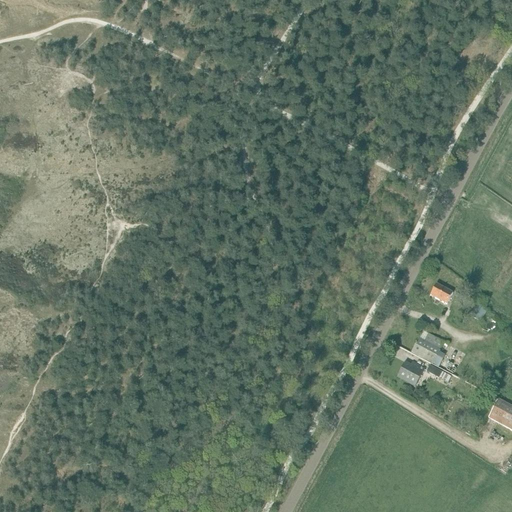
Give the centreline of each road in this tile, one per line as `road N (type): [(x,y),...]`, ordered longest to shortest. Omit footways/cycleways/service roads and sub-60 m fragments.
road 1 (unclassified): [(287,511),(511,84)]
road 2 (track): [(432,194),(462,204),(511,118)]
